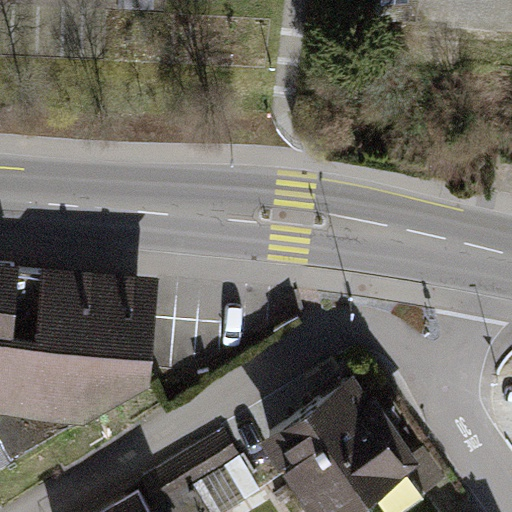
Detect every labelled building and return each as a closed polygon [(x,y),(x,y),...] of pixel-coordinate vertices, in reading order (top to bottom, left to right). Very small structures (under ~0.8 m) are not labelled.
[(419,0),(342,0),(418,10),(419,0)] [(150,275),(0,262),(0,453),(143,365),(150,275)] [(352,367),(270,420),(325,504),(406,451),(352,367)] [(224,428),(154,470),(179,511),(212,511),(214,511),(194,479),(239,452),(224,428)] [(153,511),(135,483),(89,511),(153,511)]
